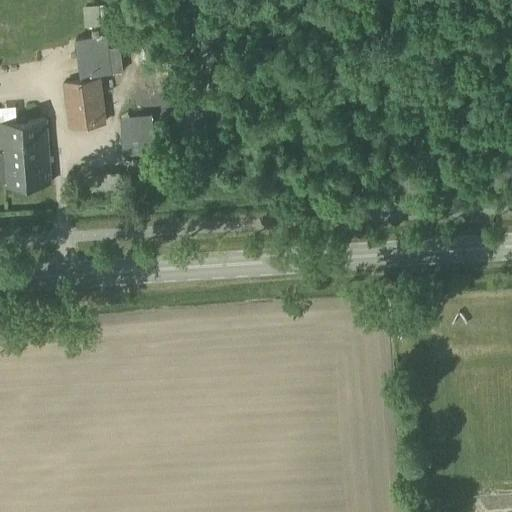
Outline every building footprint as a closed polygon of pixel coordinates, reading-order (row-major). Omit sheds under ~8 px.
[(93,13),(92,0),(77,0),(77,13),(93,13)] [(74,40),(80,77),(107,72),(101,36),(74,40)] [(100,78),(63,83),(69,130),(106,125),(100,78)] [(120,120),(123,157),(152,154),(149,117),(120,120)] [(0,122),(0,145),(3,186),(50,183),(46,119),(0,122)]
